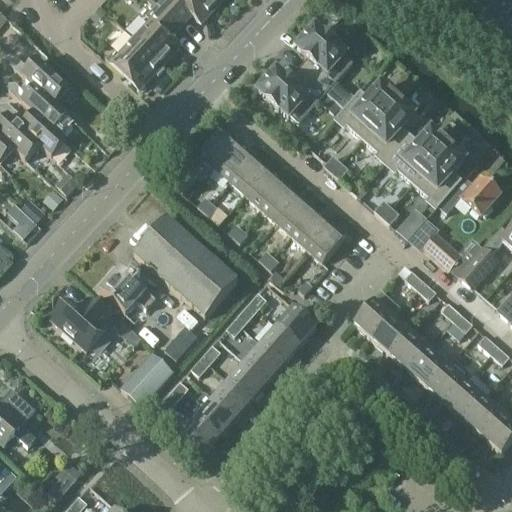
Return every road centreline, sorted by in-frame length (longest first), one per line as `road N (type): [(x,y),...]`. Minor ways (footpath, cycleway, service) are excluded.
road 1 (residential): [(511,348),(207,86)]
road 2 (residential): [(199,511),(0,329)]
road 3 (tertiary): [(166,133),(0,310)]
road 4 (residential): [(206,511),(342,361)]
road 5 (residential): [(342,361),(459,466)]
road 6 (residential): [(166,133),(57,33)]
road 7 (tertiary): [(511,95),(404,0)]
